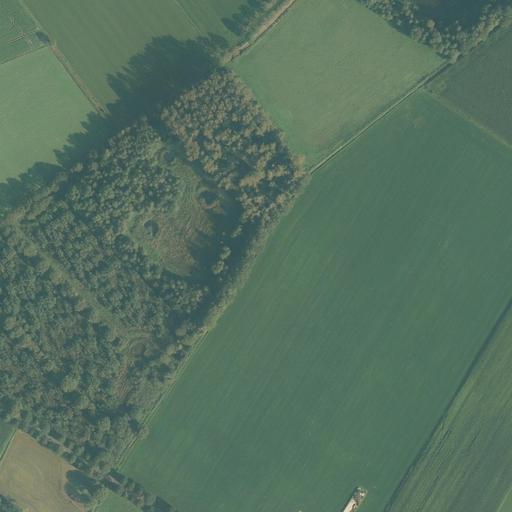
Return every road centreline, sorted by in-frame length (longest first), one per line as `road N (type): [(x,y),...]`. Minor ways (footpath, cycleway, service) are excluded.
road 1 (track): [(0,231),(263,31),(292,0)]
road 2 (unclassified): [(160,511),(0,405)]
